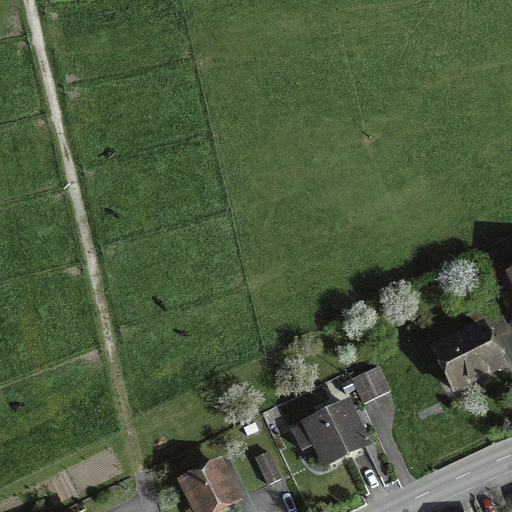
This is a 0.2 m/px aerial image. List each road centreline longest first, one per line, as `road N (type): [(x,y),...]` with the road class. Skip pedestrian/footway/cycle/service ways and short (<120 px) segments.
road 1 (track): [(137,473),(30,0)]
road 2 (tertiary): [(388,511),(511,454)]
